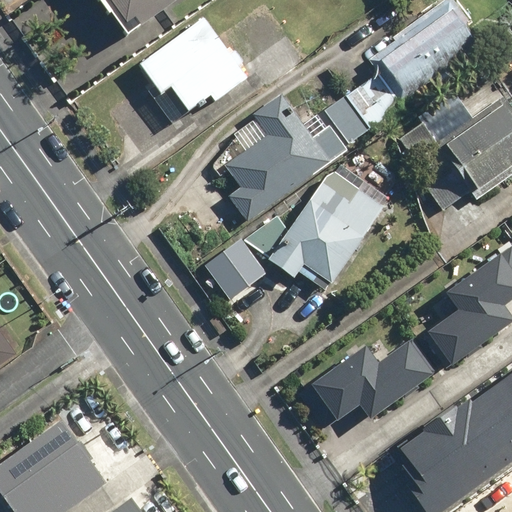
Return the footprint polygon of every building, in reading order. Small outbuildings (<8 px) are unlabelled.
[(95,0),(126,41),(181,0),(95,0)] [(367,59),(377,72),(401,104),(482,43),(454,6),(420,32),(414,24),(367,59)] [(145,85),(178,130),(250,77),(205,15),(140,63),(153,80),(145,85)] [(377,72),(347,94),(373,128),(375,131),(405,109),(401,104),(377,72)] [(474,201),(511,174),(511,91),(500,75),(454,107),(447,97),(419,117),(444,151),(450,147),(461,162),(451,169),(474,201)] [(259,118),(232,138),(211,166),(219,176),(229,169),(242,186),(229,196),(248,222),(350,145),(330,118),(321,125),(324,130),(315,137),(283,94),(256,114),(259,118)] [(373,128),(347,94),(325,111),(330,118),(350,145),(373,128)] [(276,213),(244,241),(298,277),(302,271),(329,289),(386,205),(360,188),(352,199),(329,182),(328,184),(323,181),(293,225),(276,213)] [(260,264),(240,239),(193,276),(209,296),(222,286),(233,300),(261,278),(254,269),(260,264)] [(511,301),(511,250),(508,245),(447,291),(459,307),(425,333),(453,369),(511,324),(511,307),(509,304),(511,301)] [(0,367),(21,353),(0,324),(0,367)] [(380,362),(367,344),(312,384),(338,420),(361,403),(373,419),(438,371),(413,338),(380,362)] [(438,424),(404,449),(425,478),(413,487),(431,511),(443,511),(511,461),(511,371),(464,406),(459,400),(433,419),(438,424)] [(77,439),(62,420),(0,467),(0,490),(16,511),(64,511),(108,479),(93,459),(98,455),(83,435),(77,439)] [(148,511),(135,494),(111,511),(148,511)]
